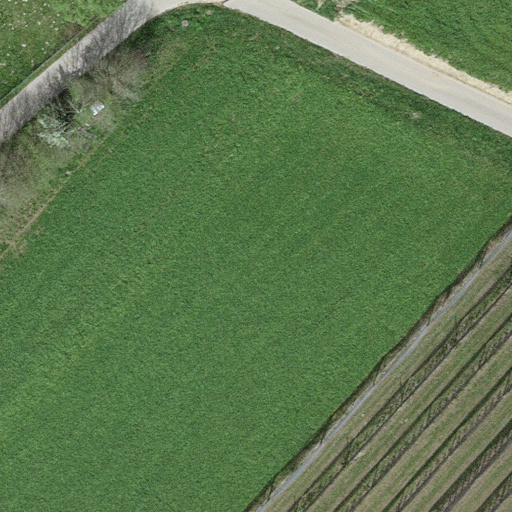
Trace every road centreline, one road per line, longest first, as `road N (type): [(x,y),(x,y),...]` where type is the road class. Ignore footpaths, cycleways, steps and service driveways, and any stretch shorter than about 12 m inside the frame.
road 1 (track): [(216,0),(436,88),(511,129)]
road 2 (track): [(136,2),(0,145)]
